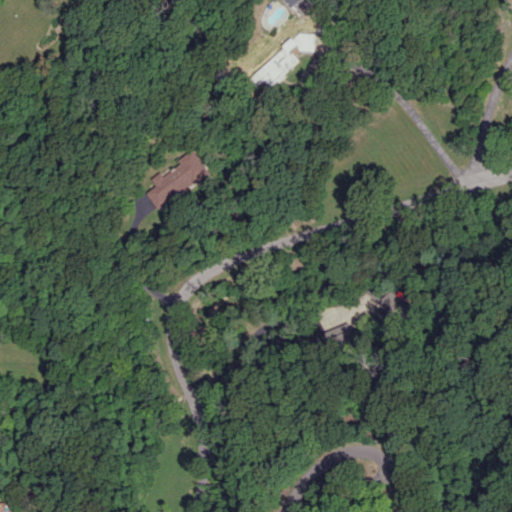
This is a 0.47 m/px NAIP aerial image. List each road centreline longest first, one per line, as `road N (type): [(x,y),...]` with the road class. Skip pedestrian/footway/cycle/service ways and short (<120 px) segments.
road 1 (residential): [(414,511),(393,466),(374,449),(327,459),(298,486),(287,511),(199,504),(204,454),(174,346),(182,286),(204,269),(334,223),(476,186),(511,166)]
road 2 (residential): [(476,186),(481,127),(511,63)]
